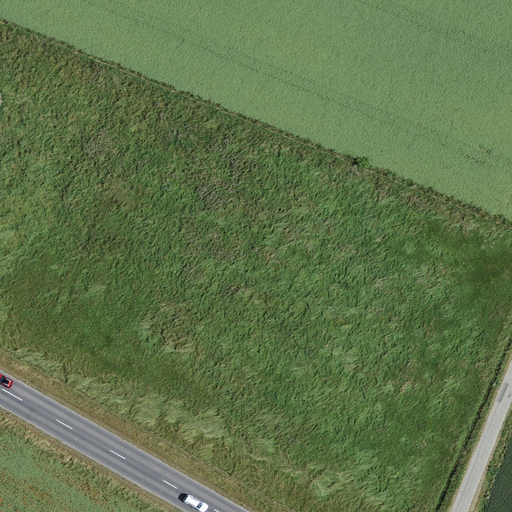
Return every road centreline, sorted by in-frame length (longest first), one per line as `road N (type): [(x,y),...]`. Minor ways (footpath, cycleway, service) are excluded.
road 1 (tertiary): [(0,376),(234,511)]
road 2 (track): [(456,511),(511,374)]
